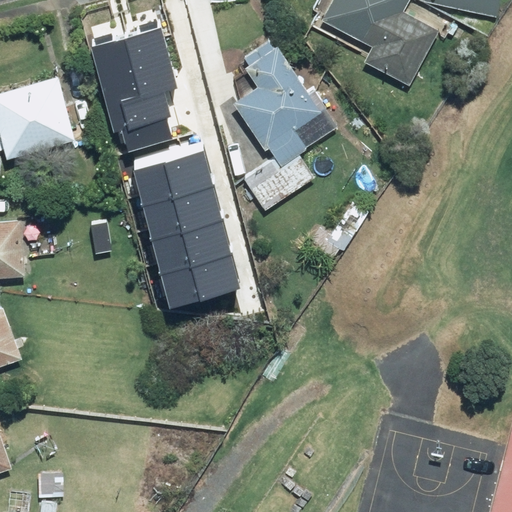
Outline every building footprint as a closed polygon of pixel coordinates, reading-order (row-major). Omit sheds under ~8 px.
[(331,0),(321,21),(370,45),(362,61),(408,84),(436,27),(403,10),(408,0),(331,0)] [(498,0),(422,0),(422,2),(496,15),(498,0)] [(115,64),(108,66),(125,134),(195,115),(189,89),(208,84),(199,48),(178,53),(176,46),(167,49),(163,36),(111,50),(115,64)] [(307,91),(276,43),(272,46),(268,39),(243,55),(248,62),(244,65),(256,84),(232,100),(264,148),(268,146),(274,156),(243,176),(263,207),(312,175),(296,151),(337,125),(313,88),(307,91)] [(56,73),(0,88),(0,149),(3,149),(6,159),(75,139),(56,73)] [(201,140),(131,158),(168,296),(238,277),(201,140)] [(511,262),(511,199),(471,171),(391,287),(462,335),(511,262)] [(52,216),(0,218),(0,278),(24,277),(23,256),(54,254),(52,216)] [(0,363),(22,356),(3,304),(0,305),(0,363)] [(326,511),(370,446),(316,410),(249,511),(326,511)] [(0,429),(0,471),(13,467),(0,429)] [(65,472),(39,472),(39,496),(65,496),(65,472)]
